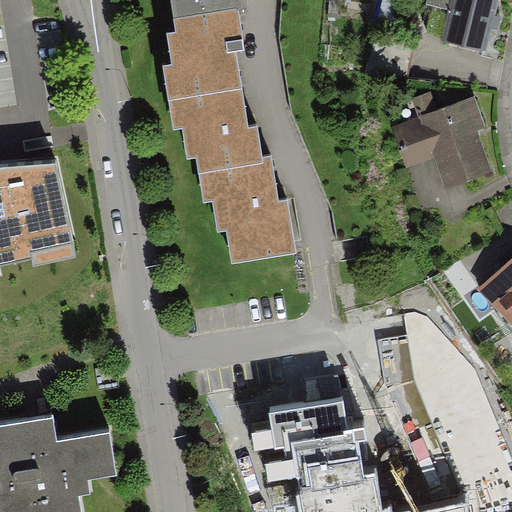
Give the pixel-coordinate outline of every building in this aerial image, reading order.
[(172,0),(175,16),(238,5),(239,8),(248,7),(246,0),(172,0)] [(433,0),(444,2),(438,32),(480,41),(488,0),(433,0)] [(238,5),(175,16),(177,29),(168,31),(174,62),(164,64),(170,99),(243,87),(241,77),(236,48),(245,47),(239,8),(238,5)] [(365,65),(401,73),(409,37),(373,29),(365,65)] [(243,87),(170,99),(175,131),(183,129),(188,161),(197,159),(200,175),(263,164),(260,146),(257,129),(250,130),(243,87)] [(439,183),(482,170),(469,126),(477,124),(469,96),(428,108),(423,92),(408,96),(414,116),(393,122),(404,157),(429,149),(439,183)] [(2,165),(0,165),(0,261),(32,254),(33,262),(76,253),(57,159),(2,165)] [(263,164),(200,175),(205,207),(214,206),(219,237),(228,235),(233,268),(296,258),(289,217),(287,204),(279,206),(272,163),(263,164)] [(511,260),(508,256),(477,283),(511,322),(511,320),(511,260)] [(509,359),(498,346),(488,354),(499,367),(509,359)] [(343,395),(269,408),(274,439),(283,438),(288,468),(296,467),(301,494),(302,493),(367,482),(358,428),(349,430),(347,418),(343,395)] [(0,511),(81,511),(78,492),(90,490),(88,476),(116,472),(110,429),(59,437),(55,412),(0,421),(0,511)] [(367,482),(302,493),(305,511),(461,511),(462,511),(453,511),(381,511),(380,504),(376,481),(367,482)]
